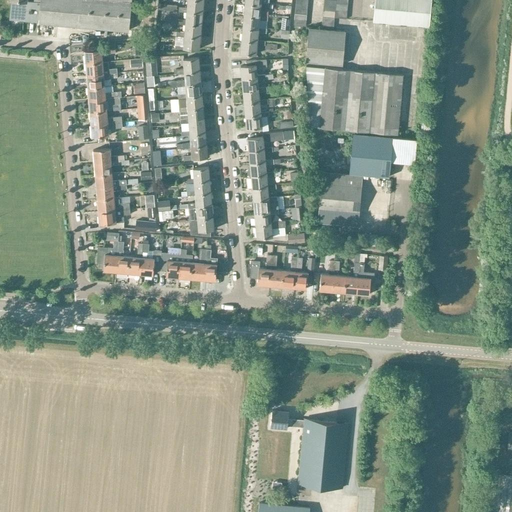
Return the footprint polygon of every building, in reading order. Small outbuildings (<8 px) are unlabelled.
[(25,0),(9,0),(9,1),(10,1),(9,20),(38,23),(40,3),(26,2),(25,0)] [(39,0),(40,3),(38,23),(38,24),(127,32),(130,0),(39,0)] [(429,0),(374,0),(373,22),(427,27),(429,0)] [(177,13),(186,14),(201,15),(202,2),(187,1),(186,9),(178,8),(177,13)] [(244,3),(243,15),(259,17),(267,18),(267,16),(268,11),(268,5),(260,4),(244,3)] [(163,24),(184,26),(200,27),(201,15),(186,14),(185,22),(177,21),(177,19),(163,18),(163,24)] [(242,28),(257,29),(258,21),(266,22),(267,18),(259,17),(243,15),(242,28)] [(283,18),(282,29),(289,29),(290,18),(283,18)] [(171,37),(183,39),(198,40),(200,27),(184,26),(184,34),(175,33),(171,33),(171,37)] [(320,29),(309,27),(306,62),(343,65),(346,31),(332,30),(320,29)] [(241,40),(256,42),(257,34),(265,35),(266,30),(257,29),(242,28),(241,40)] [(198,40),(183,39),(182,46),(174,46),(173,50),(182,50),(182,49),(197,50),(198,40)] [(256,42),(241,40),(239,55),(255,56),(256,47),(264,47),(264,43),(256,42)] [(84,52),(85,64),(102,63),(101,61),(101,50),(84,52)] [(403,52),(400,57),(409,63),(412,59),(403,52)] [(156,56),(145,57),(147,75),(153,75),(152,65),(157,65),(156,56)] [(183,74),(198,73),(197,58),(182,60),(183,69),(174,70),(175,75),(183,74)] [(239,67),(240,78),(256,77),(255,68),(265,67),(265,59),(255,60),(255,61),(245,62),(245,66),(239,67)] [(85,64),(86,76),(117,74),(117,68),(109,69),(108,61),(101,61),(102,63),(85,64)] [(403,74),(305,65),(306,72),(311,126),(398,133),(403,74)] [(198,73),(183,74),(183,80),(169,81),(170,88),(184,86),(199,85),(198,73)] [(117,74),(86,76),(87,89),(104,87),(103,79),(118,78),(117,74)] [(240,78),(241,90),(257,89),(256,81),(265,80),(264,76),(256,77),(240,78)] [(137,95),(145,94),(144,84),(136,84),(137,95)] [(176,87),(177,99),(185,98),(200,97),(199,85),(184,86),(176,87)] [(104,92),(104,87),(87,89),(88,101),(120,98),(119,93),(110,93),(110,92),(104,92)] [(266,88),(257,89),(241,90),(242,103),(258,101),(257,94),(266,93),(266,88)] [(136,95),(137,109),(147,108),(145,94),(137,95),(136,95)] [(185,98),(177,99),(178,107),(178,112),(186,111),(202,110),(200,97),(185,98)] [(120,98),(88,101),(89,113),(106,111),(112,110),(120,110),(120,102),(120,98)] [(242,103),(244,115),(259,113),(258,106),(267,105),(267,100),(258,101),(242,103)] [(155,101),(149,101),(150,110),(159,110),(158,101),(155,101)] [(147,108),(137,109),(138,120),(147,119),(147,108)] [(202,110),(186,111),(187,119),(179,119),(179,124),(187,123),(203,122),(202,110)] [(106,111),(89,113),(90,125),(107,124),(113,123),(122,122),(121,117),(121,115),(106,117),(106,111)] [(150,114),(151,122),(159,121),(158,113),(150,114)] [(259,113),(244,115),(245,129),(260,128),(260,118),(268,118),(267,113),(259,113)] [(107,124),(90,125),(91,138),(108,136),(107,128),(122,127),(122,122),(113,123),(107,124)] [(203,122),(187,123),(188,131),(180,132),(180,137),(188,136),(204,135),(203,122)] [(138,128),(139,139),(148,138),(147,126),(139,126),(140,128),(138,128)] [(294,131),(282,132),(283,141),(295,140),(294,131)] [(261,138),(246,139),(247,150),(267,149),(266,143),(283,141),(282,132),(264,134),(261,138)] [(351,154),(350,174),(390,177),(391,162),(415,164),(417,139),(398,138),(353,134),(351,154)] [(205,146),(204,135),(188,136),(189,144),(181,144),(181,149),(189,148),(205,146)] [(205,146),(189,148),(190,156),(182,157),(182,162),(191,161),(191,159),(206,158),(205,146)] [(247,150),(248,163),(263,161),(263,154),(271,153),(271,148),(267,149),(247,150)] [(92,151),(93,163),(123,161),(123,156),(109,158),(109,149),(92,151)] [(278,160),(263,161),(248,163),(248,169),(247,169),(245,170),(246,175),(247,175),(249,175),(265,174),(264,166),(279,165),(278,160)] [(124,166),(123,161),(93,163),(94,175),(110,174),(110,167),(124,166)] [(192,184),(208,182),(207,168),(191,169),(192,179),(184,180),(184,185),(192,184)] [(141,173),(142,180),(151,179),(151,172),(141,173)] [(249,175),(250,188),(265,186),(265,178),(273,178),(273,173),(265,174),(249,175)] [(94,175),(95,188),(125,185),(125,180),(111,181),(110,174),(94,175)] [(345,176),(321,174),(316,224),(356,228),(361,177),(345,176)] [(193,192),(185,193),(185,197),(193,196),(209,195),(208,182),(192,184),(193,192)] [(95,188),(96,200),(112,198),(112,191),(126,190),(125,185),(95,188)] [(274,186),(265,186),(250,188),(251,200),(267,199),(266,191),(274,190),(274,186)] [(186,204),(180,204),(180,209),(186,209),(194,208),(210,207),(209,195),(193,196),(194,204),(186,205),(186,204)] [(96,200),(97,212),(129,209),(129,204),(128,204),(128,203),(121,204),(120,197),(112,198),(96,200)] [(251,200),(252,212),(276,210),(275,198),(267,199),(251,200)] [(169,199),(157,201),(158,210),(170,209),(177,209),(176,204),(170,204),(169,199)] [(511,202),(503,202),(501,220),(511,221),(511,202)] [(187,222),(211,220),(210,207),(194,208),(186,209),(187,222)] [(129,209),(97,212),(98,225),(122,223),(122,216),(129,215),(129,209)] [(159,211),(160,221),(166,220),(166,217),(173,217),(173,209),(159,211)] [(276,215),(276,210),(252,212),(253,225),(269,223),(268,215),(276,215)] [(211,220),(187,222),(188,234),(208,236),(208,229),(212,229),(211,220)] [(134,230),(155,232),(154,223),(135,221),(134,230)] [(283,222),(269,223),(253,225),(254,239),(271,237),(271,238),(284,237),(283,229),(284,229),(283,222)] [(287,234),(288,243),(305,241),(304,232),(287,234)] [(96,247),(95,264),(102,265),(101,271),(114,272),(117,242),(117,235),(117,234),(105,233),(105,241),(112,242),(111,249),(96,247)] [(114,272),(126,274),(128,257),(120,256),(121,243),(117,242),(114,272)] [(141,244),(140,252),(138,275),(150,276),(151,268),(158,268),(160,252),(160,251),(155,250),(153,251),(152,259),(147,259),(148,245),(147,245),(142,244),(141,244)] [(190,263),(188,279),(201,281),(204,249),(199,248),(198,264),(190,263)] [(204,249),(201,281),(213,282),(215,265),(209,265),(210,250),(205,249),(204,249)] [(176,278),(188,279),(190,263),(191,256),(185,255),(186,250),(180,250),(180,254),(179,254),(176,278)] [(128,257),(126,274),(138,275),(140,252),(136,252),(136,258),(128,257)] [(176,278),(179,254),(160,252),(158,268),(165,269),(164,277),(176,278)] [(357,262),(354,295),(367,296),(368,282),(373,283),(374,273),(363,272),(364,263),(362,263),(363,254),(358,254),(357,262)] [(379,268),(387,269),(388,255),(380,254),(379,268)] [(254,285),(267,287),(270,256),(265,256),(264,270),(257,269),(257,263),(249,262),(247,279),(255,279),(254,285)] [(270,256),(267,287),(279,288),(281,271),(274,271),(275,257),(270,256)] [(293,272),(292,289),(304,290),(306,273),(298,273),(300,258),(295,258),(294,267),(293,273),(293,272)] [(332,271),(333,262),(327,261),(326,275),(319,275),(317,291),(330,292),(331,276),(331,271),(332,271)] [(219,262),(218,272),(227,272),(228,263),(219,262)] [(342,294),(354,295),(357,262),(355,262),(355,264),(352,264),(351,272),(350,278),(343,277),(342,294)] [(281,271),(279,288),(292,289),(293,272),(293,273),(294,267),(289,267),(289,272),(281,271)] [(330,292),(342,294),(343,277),(331,276),(330,292)] [(287,425),(304,426),(304,419),(288,418),(289,411),(272,410),(270,426),(287,428),(287,425)] [(299,483),(343,487),(348,422),(304,418),(304,419),(304,426),(299,483)] [(375,511),(375,465),(363,466),(363,481),(359,481),(359,511),(375,511)] [(510,475),(496,473),(492,509),(507,510),(510,475)] [(308,511),(309,507),(259,502),(258,511),(308,511)]
